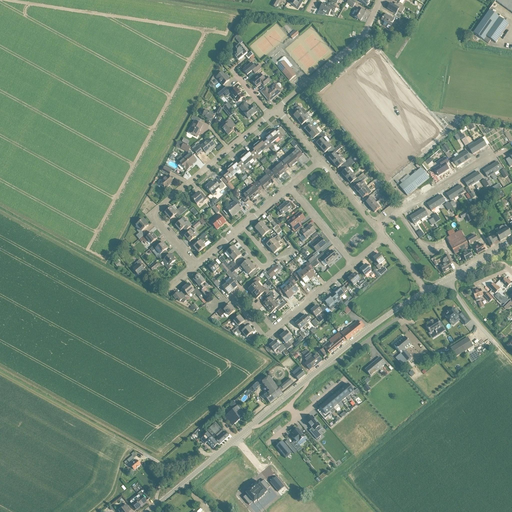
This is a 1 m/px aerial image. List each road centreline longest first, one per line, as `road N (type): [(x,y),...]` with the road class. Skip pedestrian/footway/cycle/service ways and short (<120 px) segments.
road 1 (residential): [(195,266),(151,214),(269,114)]
road 2 (track): [(165,466),(0,375)]
road 3 (residential): [(276,109),(358,40),(381,0)]
road 4 (tertiary): [(310,376),(426,290)]
road 5 (residential): [(376,228),(491,156)]
